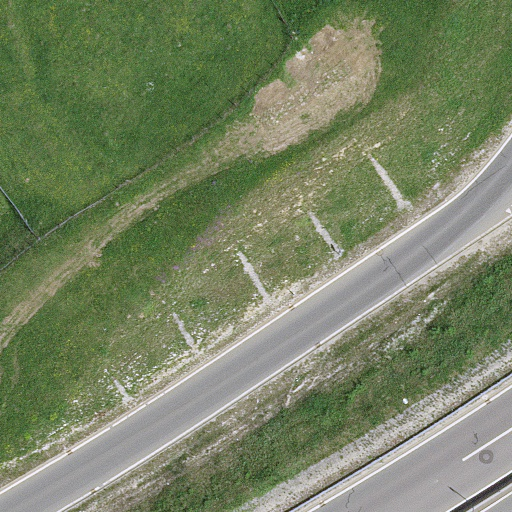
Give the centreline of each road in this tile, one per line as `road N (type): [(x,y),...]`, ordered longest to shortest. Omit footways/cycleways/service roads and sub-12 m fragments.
road 1 (primary): [(511,179),(246,366),(13,511)]
road 2 (motorway): [(511,427),(379,511)]
